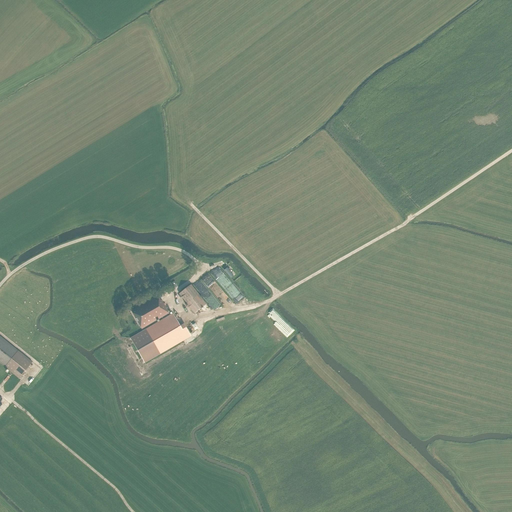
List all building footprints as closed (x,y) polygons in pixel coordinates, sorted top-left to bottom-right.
[(229,278),(219,266),(213,271),(223,283),(229,278)] [(211,281),(214,279),(209,272),(204,276),(208,281),(210,280),(211,281)] [(193,283),(199,291),(206,286),(199,277),(193,283)] [(232,301),(217,283),(210,288),(225,307),(232,301)] [(207,304),(191,285),(179,294),(195,314),(207,304)] [(161,301),(158,297),(132,312),(141,329),(169,313),(162,301),(161,301)] [(144,363),(190,336),(176,312),(130,338),(144,363)] [(0,362),(19,378),(32,363),(0,336),(0,362)]
